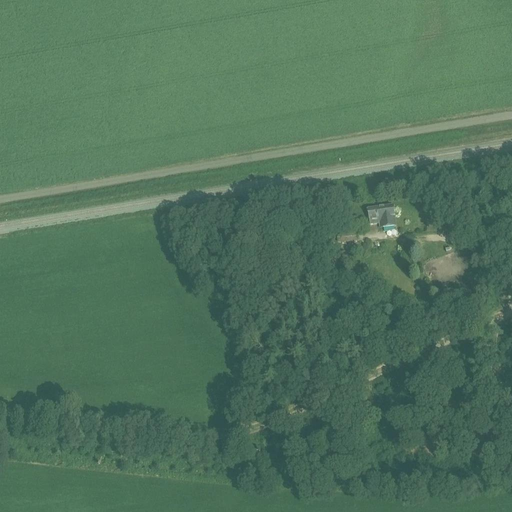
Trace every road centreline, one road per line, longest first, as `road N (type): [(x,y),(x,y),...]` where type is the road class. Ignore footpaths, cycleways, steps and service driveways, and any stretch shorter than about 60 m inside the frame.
road 1 (track): [(511,311),(228,436),(0,414)]
road 2 (unclassified): [(0,200),(511,115)]
road 3 (track): [(223,436),(268,366),(308,261),(319,242),(330,245)]
road 4 (track): [(291,413),(318,428),(323,453),(266,483)]
